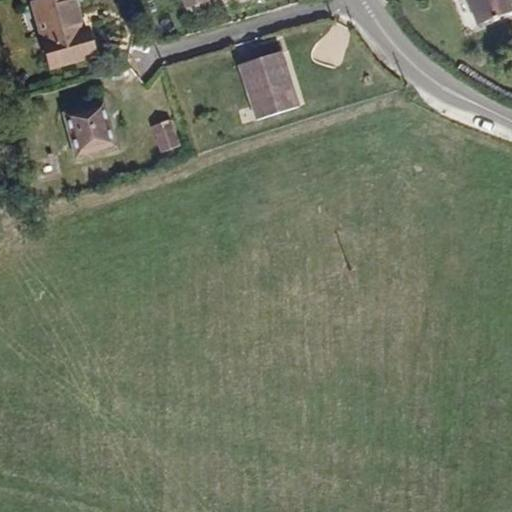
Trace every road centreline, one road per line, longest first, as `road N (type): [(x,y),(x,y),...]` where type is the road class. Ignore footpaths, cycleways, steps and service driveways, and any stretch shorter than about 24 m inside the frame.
road 1 (unknown): [(363,8),(166,60)]
road 2 (tertiary): [(357,0),(397,58),(511,124)]
